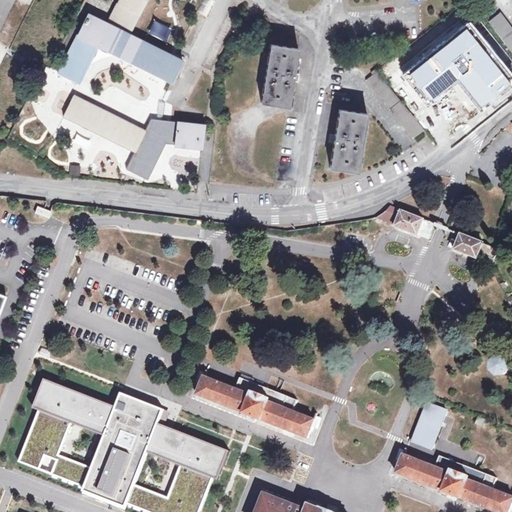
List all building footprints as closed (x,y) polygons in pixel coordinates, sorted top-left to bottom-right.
[(119,0),(107,24),(128,35),(145,0),(119,0)] [(511,28),(500,12),(488,21),(511,51),(511,28)] [(128,35),(107,24),(89,15),(58,74),(78,84),(97,45),(172,82),(182,62),(128,35)] [(511,74),(466,19),(405,69),(430,100),(456,79),(480,109),(511,83),(511,74)] [(271,44),(261,102),(289,107),(293,81),(298,83),(300,77),(298,76),(298,73),(295,73),(299,49),(271,44)] [(414,138),(424,130),(377,71),(375,69),(371,72),(372,74),(366,79),(414,138)] [(74,95),(64,116),(135,152),(127,167),(148,178),(160,154),(166,142),(175,143),(175,145),(202,148),(205,125),(163,120),(151,119),(145,131),(74,95)] [(330,168),(358,172),(367,113),(340,109),(336,134),(330,133),(329,139),(330,139),(330,143),(334,144),(330,168)] [(65,121),(61,127),(67,130),(70,124),(65,121)] [(39,207),(36,214),(49,219),(52,212),(39,207)] [(382,216),(379,218),(388,222),(396,225),(396,226),(429,239),(434,225),(426,221),(426,220),(403,211),(402,211),(391,207),(390,208),(385,213),(382,216)] [(461,234),(455,249),(478,259),(479,258),(490,266),(495,253),(491,251),(484,244),(485,243),(461,234)] [(489,375),(495,380),(504,380),(509,374),(509,366),(503,360),(494,361),(489,367),(489,375)] [(205,376),(198,395),(251,416),(309,438),(316,420),(301,414),(285,408),(289,397),(241,378),(237,388),(205,376)] [(117,407),(45,379),(34,408),(40,410),(19,462),(85,488),(84,491),(127,508),(128,504),(147,511),(200,511),(214,478),(219,480),(231,451),(159,423),(165,409),(122,393),(117,407)] [(428,403),(414,441),(432,449),(448,410),(428,403)] [(479,417),(476,423),(485,427),(487,420),(479,417)] [(405,454),(397,473),(496,511),(510,511),(511,507),(511,496),(484,485),(488,475),(440,456),(436,466),(405,454)] [(265,493),(257,511),(334,511),(331,511),(321,507),(321,508),(309,503),(307,509),(265,493)]
